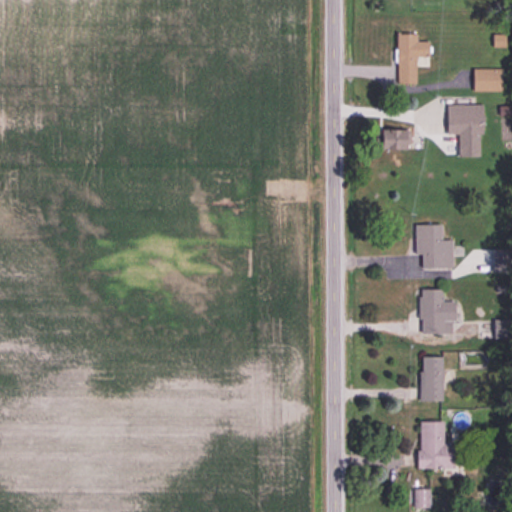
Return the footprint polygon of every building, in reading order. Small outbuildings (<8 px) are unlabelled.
[(416,34),(395,34),(395,84),(415,84),(415,57),(427,57),(427,42),(416,42),(416,34)] [(471,92),(501,92),(501,70),(471,70),(471,92)] [(481,134),(481,105),(445,105),(445,134),(481,134)] [(404,149),(404,129),(377,129),(377,148),(404,149)] [(451,268),(451,240),(440,240),(440,224),(413,224),(413,255),(419,255),(419,268),(451,268)] [(511,272),(511,250),(492,250),(492,272),(511,272)] [(452,334),(452,302),(441,302),(441,289),(418,290),(418,334),(452,334)] [(441,357),(418,357),(418,401),(441,401),(441,357)] [(452,469),(452,445),(442,444),(442,422),(416,422),(416,469),(452,469)] [(427,508),(427,490),(413,490),(413,508),(427,508)]
